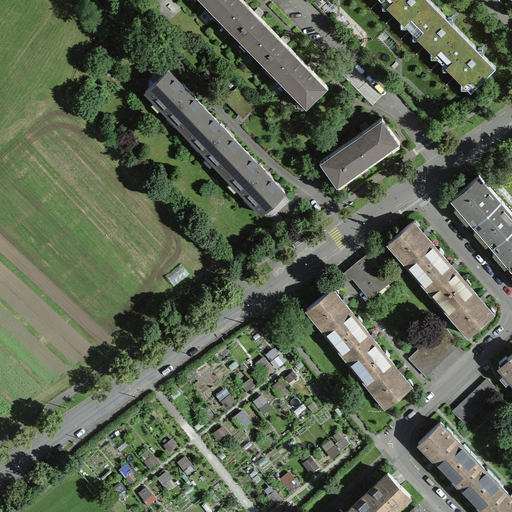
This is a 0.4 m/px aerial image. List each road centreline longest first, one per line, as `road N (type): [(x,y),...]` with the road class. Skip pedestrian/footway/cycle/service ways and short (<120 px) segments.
road 1 (secondary): [(0,475),(409,188)]
road 2 (residential): [(455,511),(404,453),(405,431),(511,327)]
road 3 (residential): [(511,302),(409,188)]
road 4 (secondary): [(409,188),(511,116)]
